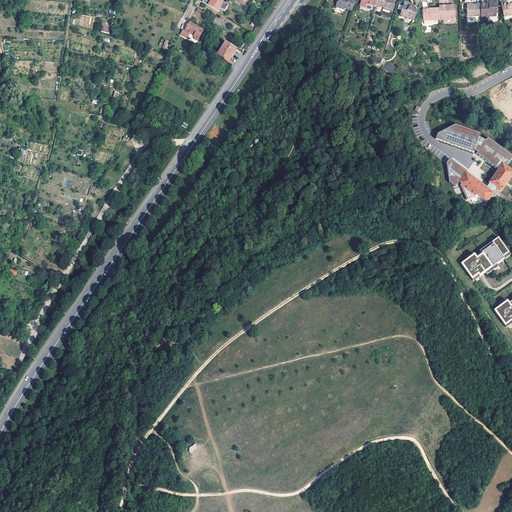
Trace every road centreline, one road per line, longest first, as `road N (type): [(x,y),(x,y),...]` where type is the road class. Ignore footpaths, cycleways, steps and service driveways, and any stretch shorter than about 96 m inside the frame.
road 1 (track): [(511,396),(437,255),(412,242),(388,242),(267,313),(206,362),(137,451),(122,511)]
road 2 (secondary): [(0,429),(290,0)]
road 3 (track): [(457,511),(417,443),(405,437),(364,445),(288,496),(125,485)]
road 4 (unknown): [(186,386),(411,337),(441,389),(511,454)]
road 5 (track): [(192,141),(159,145),(133,163),(21,353)]
road 6 (track): [(232,511),(195,375)]
